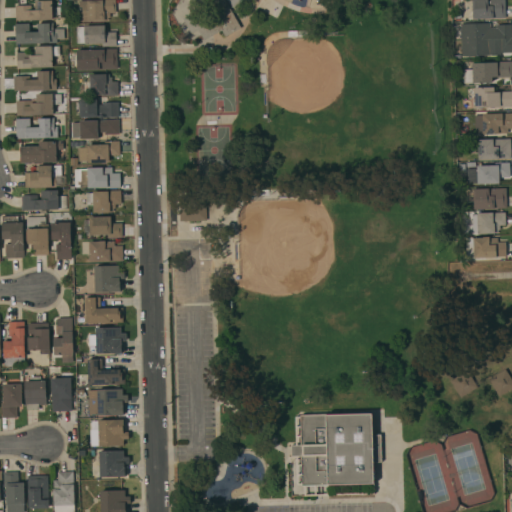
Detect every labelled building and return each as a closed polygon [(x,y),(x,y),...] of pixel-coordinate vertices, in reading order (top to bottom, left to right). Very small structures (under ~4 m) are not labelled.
[(52,0),(52,20),(15,21),(15,6),(28,5),(28,10),(35,10),(35,1),(52,0)] [(115,0),(115,13),(110,13),(110,18),(107,18),(107,20),(104,20),(104,21),(89,21),(89,22),(79,22),(79,1),(100,0),(115,0)] [(209,0),(211,2),(214,0),(224,0),(240,28),(225,37),(221,30),(203,41),(197,30),(191,34),(182,18),(196,11),(189,0),(209,0)] [(225,0),(230,8),(244,0),(225,0)] [(504,0),(505,18),(472,19),(472,0),(504,0)] [(29,24),(29,32),(38,32),(38,28),(37,28),(37,23),(52,23),(53,32),(55,32),(55,29),(63,29),(64,39),(56,39),(56,43),(40,43),(15,44),(15,24),(29,24)] [(490,23),(490,28),(496,28),(496,25),(511,24),(511,37),(511,53),(500,53),(500,54),(500,55),(490,56),(490,55),(461,56),(461,39),(455,39),(455,27),(460,26),(460,24),(490,23)] [(104,25),(105,32),(116,32),(116,46),(101,47),(101,43),(84,44),(84,43),(76,43),(76,27),(84,27),(84,26),(104,25)] [(30,52),(30,55),(35,55),(35,47),(51,46),(51,47),(59,46),(59,56),(52,56),(52,67),(31,68),(17,69),(16,53),(30,52)] [(100,49),(116,48),(117,69),(99,70),(77,70),(76,50),(100,49)] [(501,61),(501,62),(511,61),(511,77),(492,78),(492,83),(472,83),(463,83),(463,70),(472,69),(472,63),(495,62),(495,61),(501,61)] [(29,76),(29,80),(38,79),(38,76),(37,76),(37,71),(44,71),(52,70),(52,79),(56,79),(62,79),(63,90),(24,91),(14,91),(13,76),(29,76)] [(109,74),(109,77),(111,77),(111,82),(117,82),(117,96),(103,96),(103,95),(89,95),(89,94),(83,95),(83,82),(89,82),(89,74),(109,74)] [(494,87),(494,92),(499,92),(511,91),(511,89),(511,106),(475,108),(474,88),(494,87)] [(16,101),(32,100),(32,103),(33,103),(33,101),(36,101),(36,94),(52,93),(52,94),(60,94),(61,104),(53,104),(53,114),(16,116),(16,101)] [(118,117),(79,118),(79,100),(98,99),(98,105),(103,105),(103,102),(118,102),(118,117)] [(482,132),(479,132),(479,121),(482,121),(482,114),(511,113),(511,129),(508,129),(508,134),(482,134),(482,132)] [(475,135),(481,134),(480,115),(473,115),(475,135)] [(16,139),(15,119),(29,118),(30,127),(39,127),(39,123),(37,123),(37,118),(53,118),(53,127),(57,126),(57,138),(16,139)] [(119,135),(104,135),(104,133),(99,133),(100,139),(79,139),(79,121),(103,120),(103,119),(119,119),(119,135)] [(195,127),(196,166),(226,165),(226,127),(195,127)] [(477,140),(510,139),(511,159),(478,160),(477,140)] [(20,163),(20,146),(39,146),(39,141),(62,140),(63,150),(56,150),(56,162),(20,163)] [(119,155),(108,155),(108,163),(87,163),(87,161),(78,161),(78,147),(84,147),(84,145),(104,145),(104,141),(119,141),(119,155)] [(477,184),(477,183),(468,184),(468,169),(477,169),(476,166),(483,166),(483,162),(495,162),(495,163),(509,162),(510,177),(499,177),(499,183),(477,184)] [(24,172),(36,172),(36,166),(50,165),(51,187),(25,188),(24,172)] [(51,175),(51,166),(60,165),(60,175),(51,175)] [(74,169),(87,169),(87,168),(112,167),(112,173),(120,173),(120,188),(87,188),(87,187),(74,187),(74,169)] [(473,189),(505,188),(506,208),(473,210),(473,189)] [(66,209),(46,210),(46,213),(39,213),(39,210),(21,210),(21,196),(37,195),(37,200),(41,200),(40,191),(58,190),(58,196),(66,196),(66,209)] [(93,205),(86,205),(86,193),(92,193),(92,192),(105,191),(120,190),(121,204),(115,204),(115,209),(113,209),(113,212),(110,212),(93,213),(93,205)] [(176,221),(176,200),(206,200),(206,220),(176,221)] [(477,213),(505,212),(505,225),(499,225),(500,230),(497,230),(497,233),(494,233),(494,234),(477,234),(477,213)] [(18,215),(19,222),(23,222),(24,258),(5,258),(5,244),(11,244),(11,239),(2,239),(1,223),(2,223),(2,216),(18,215)] [(69,215),(71,259),(56,260),(56,244),(61,244),(61,240),(52,240),(51,216),(69,215)] [(89,217),(110,216),(110,223),(121,223),(122,237),(107,238),(107,235),(89,235),(89,232),(83,232),(83,220),(89,220),(89,217)] [(45,217),(45,224),(47,224),(48,255),(33,255),(33,244),(26,244),(26,228),(26,217),(45,217)] [(473,238),(482,238),(482,237),(489,237),(489,238),(497,238),(497,242),(505,242),(506,256),(496,257),(473,258),(473,238)] [(89,242),(114,241),(114,246),(122,246),(122,261),(89,262),(89,242)] [(94,266),(118,265),(118,272),(124,271),(124,279),(120,279),(121,292),(94,292),(94,266)] [(85,297),(100,297),(100,308),(122,308),(122,322),(85,323),(85,297)] [(72,318),(73,355),(72,355),(72,363),(61,363),(61,355),(53,355),(53,338),(62,338),(62,334),(57,334),(57,318),(72,318)] [(8,322),(24,321),(25,357),(24,357),(24,365),(16,366),(16,367),(11,367),(11,366),(5,366),(5,358),(3,358),(3,341),(11,341),(11,337),(8,337),(8,322)] [(48,323),(49,354),(39,354),(39,350),(27,350),(27,336),(31,336),(31,334),(27,334),(27,323),(48,323)] [(95,328),(120,327),(120,333),(125,333),(125,341),(122,341),(122,353),(121,353),(96,354),(95,328)] [(495,354),(478,364),(468,347),(485,337),(495,354)] [(87,359),(102,359),(102,370),(124,369),(124,384),(88,385),(87,359)] [(511,387),(498,397),(488,379),(505,369),(511,380),(511,387)] [(449,381),(467,370),(477,387),(460,398),(449,381)] [(51,411),(50,379),(51,379),(51,372),(72,372),(72,381),(70,381),(71,411),(51,411)] [(29,381),(29,377),(40,376),(40,381),(45,380),(46,405),(38,405),(39,410),(26,410),(26,405),(24,405),(23,381),(29,381)] [(21,384),(21,406),(16,406),(16,418),(1,418),(1,403),(2,403),(2,384),(21,384)] [(97,415),(88,415),(88,390),(97,390),(97,389),(122,389),(122,395),(127,395),(127,402),(123,402),(124,415),(97,416),(97,415)] [(372,435),(380,435),(381,462),(373,462),(373,483),(328,485),(328,486),(304,487),(304,485),(301,486),(301,456),(291,457),(290,446),(300,445),(300,415),(371,413),(372,435)] [(123,420),(89,421),(90,447),(123,446),(123,440),(128,440),(128,432),(123,432),(123,420)] [(99,451),(123,450),(124,457),(129,457),(129,464),(125,464),(125,477),(99,477),(99,451)] [(3,472),(18,472),(18,483),(24,482),(24,504),(23,505),(23,511),(5,511),(5,487),(3,487),(3,472)] [(53,511),(53,495),(52,495),(52,489),(53,489),(53,480),(57,480),(56,472),(73,472),(73,511),(53,511)] [(49,508),(28,509),(27,476),(47,475),(49,508)] [(100,511),(100,491),(124,490),(124,496),(130,496),(130,504),(126,504),(126,511),(100,511)]
